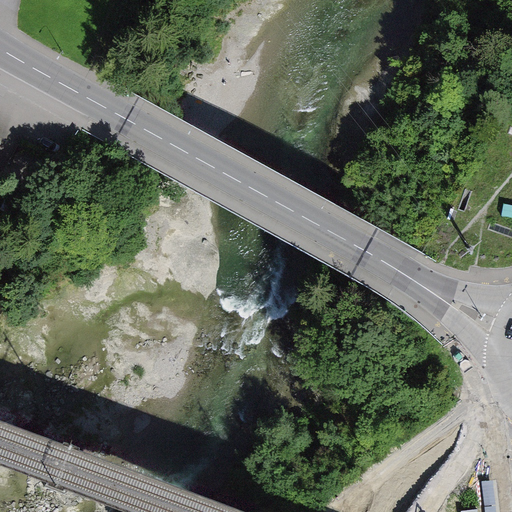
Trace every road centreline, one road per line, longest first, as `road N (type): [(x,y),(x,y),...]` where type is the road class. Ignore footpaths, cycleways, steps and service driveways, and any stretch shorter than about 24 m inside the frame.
road 1 (secondary): [(505,333),(0,47)]
road 2 (track): [(508,390),(319,511)]
